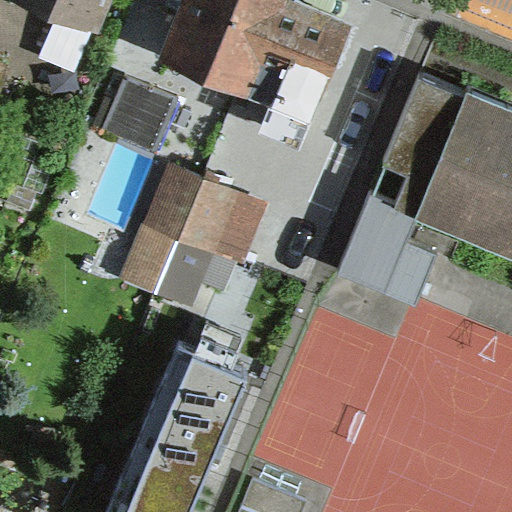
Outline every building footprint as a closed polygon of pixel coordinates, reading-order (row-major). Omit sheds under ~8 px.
[(117,0),(41,0),(108,25),(117,0)] [(278,0),(193,0),(170,59),(242,89),(278,0)] [(357,20),(308,0),(278,0),(242,89),(278,103),(271,122),(309,137),(357,20)] [(511,107),(424,71),(341,273),(418,304),(451,223),(511,247),(511,107)] [(181,103),(129,81),(108,132),(159,153),(181,103)] [(178,240),(204,177),(168,162),(142,225),(178,240)] [(267,202),(204,177),(178,240),(242,266),(267,202)]
